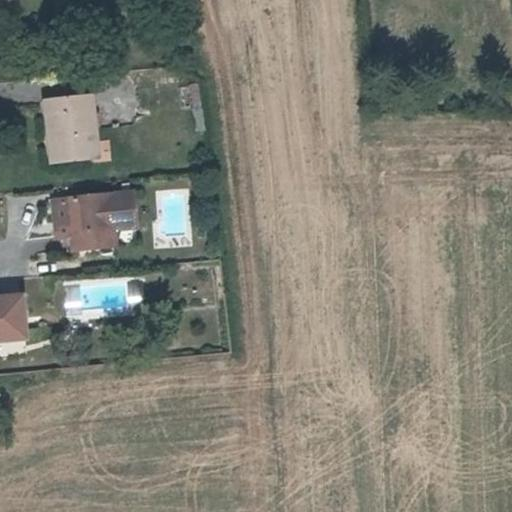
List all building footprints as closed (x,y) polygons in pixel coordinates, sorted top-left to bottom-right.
[(37,101),(39,120),(50,120),(53,162),(90,159),(84,98),(37,101)] [(41,163),(53,162),(50,120),(39,120),(41,163)] [(133,194),(66,200),(69,237),(70,251),(115,247),(114,231),(135,230),(133,194)] [(60,238),(69,237),(66,200),(57,201),(60,238)] [(0,339),(27,338),(25,299),(0,300),(0,339)]
